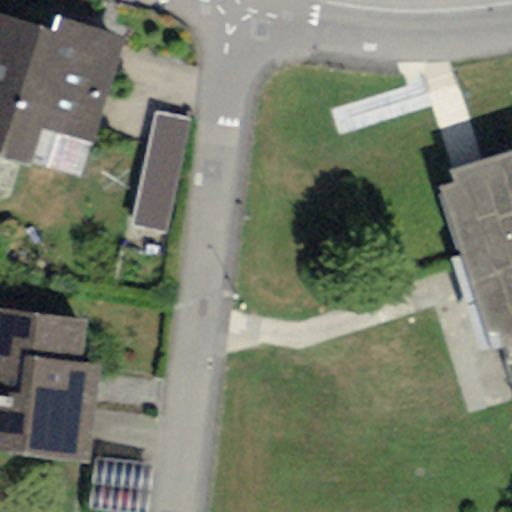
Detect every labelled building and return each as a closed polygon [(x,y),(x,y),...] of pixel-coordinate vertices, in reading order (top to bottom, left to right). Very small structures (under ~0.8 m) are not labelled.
[(122,39),(56,17),(51,31),(0,13),(0,157),(28,166),(40,128),(95,140),(122,39)] [(190,120),(155,112),(130,225),(165,232),(190,120)] [(443,188),(468,264),(511,249),(511,151),(451,171),(455,184),(443,188)] [(511,249),(468,264),(490,334),(500,331),(510,362),(511,361),(511,249)] [(83,322),(0,310),(0,454),(85,466),(98,366),(77,364),(83,322)] [(145,511),(152,467),(95,459),(89,510),(105,511),(145,511)]
